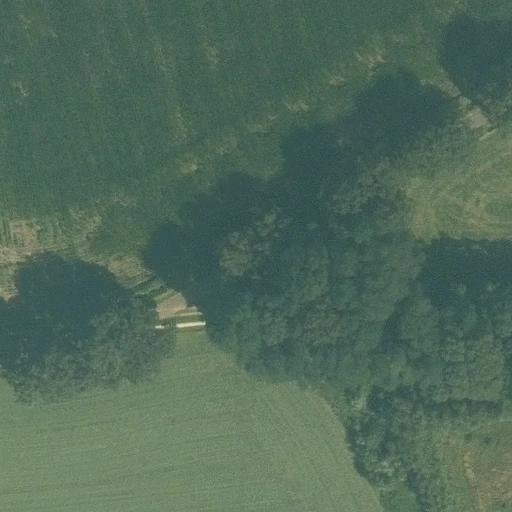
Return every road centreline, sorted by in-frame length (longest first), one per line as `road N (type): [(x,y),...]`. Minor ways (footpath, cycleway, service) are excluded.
road 1 (unclassified): [(0,345),(115,328),(194,291),(511,91)]
road 2 (track): [(511,318),(162,306)]
